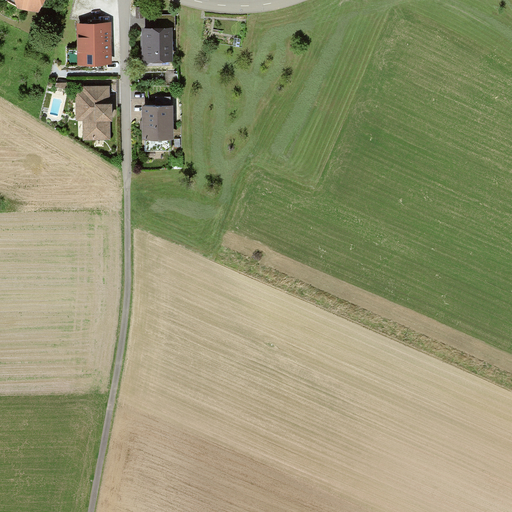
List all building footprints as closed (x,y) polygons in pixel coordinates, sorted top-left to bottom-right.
[(6,0),(7,1),(16,6),(17,9),(39,12),(44,0),(6,0)] [(156,13),(156,23),(172,23),(172,27),(176,27),(175,12),(156,13)] [(78,20),(78,60),(111,60),(111,20),(78,20)] [(141,23),(142,57),(142,70),(178,70),(178,57),(172,57),(172,27),(172,23),(156,23),(141,23)] [(83,118),(84,138),(110,138),(110,116),(112,116),(112,100),(109,100),(109,85),(84,85),(84,89),(76,89),(76,118),(83,118)] [(174,135),(174,102),(143,102),(143,136),(146,136),(146,147),(171,147),(171,135),(174,135)]
